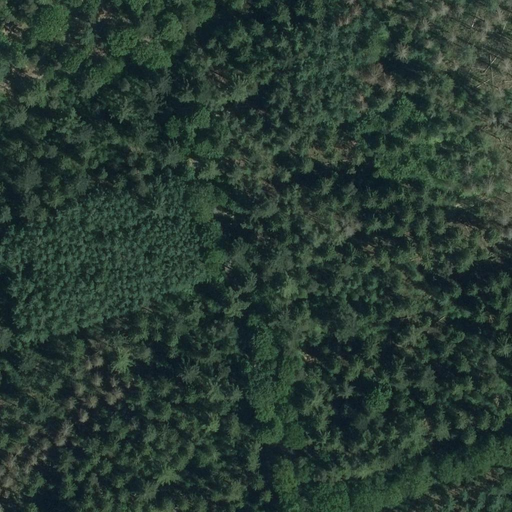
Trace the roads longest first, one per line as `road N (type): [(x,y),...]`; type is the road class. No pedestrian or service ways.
road 1 (tertiary): [(308,511),(147,0)]
road 2 (track): [(178,31),(0,88)]
